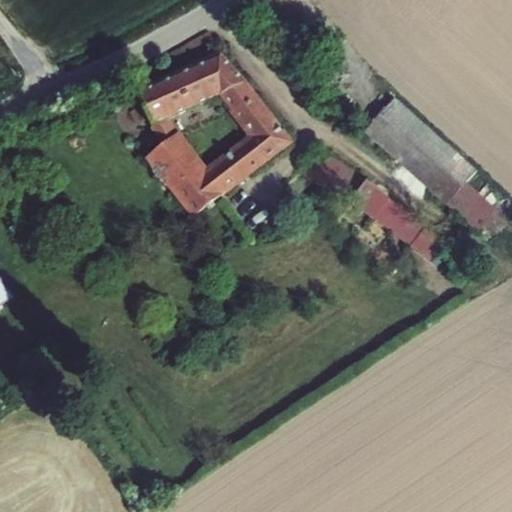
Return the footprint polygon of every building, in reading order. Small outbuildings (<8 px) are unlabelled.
[(152,130),(153,130),(171,122),(222,99),(229,117),(247,139),(207,171),(181,136),(179,138),(147,163),(193,223),(222,199),(226,199),(295,145),(222,54),(135,94),(152,130)] [(395,101),(366,135),(446,210),(448,208),(467,186),(477,173),(395,101)] [(179,138),(171,122),(153,130),(152,130),(150,131),(163,151),(179,138)] [(323,152),(299,173),(324,191),(329,184),(354,199),(367,180),(323,152)] [(390,202),(367,183),(354,199),(351,202),(374,221),(390,202)] [(467,186),(448,208),(477,235),(498,213),(467,186)] [(390,202),(374,221),(409,248),(424,230),(390,202)] [(445,247),(426,231),(411,249),(430,265),(445,247)]
